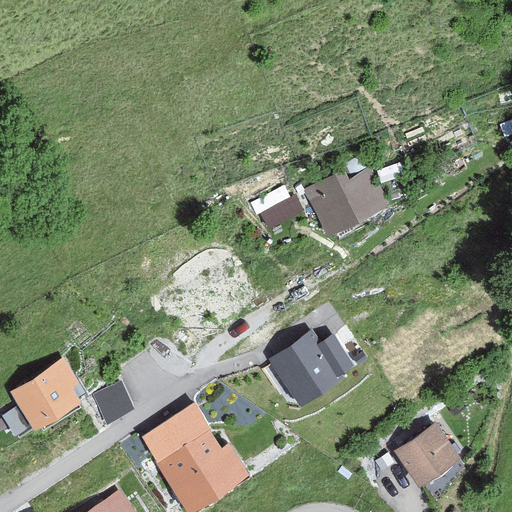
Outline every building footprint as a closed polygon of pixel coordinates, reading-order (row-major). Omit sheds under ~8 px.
[(311,195),(336,239),(397,205),(378,171),(357,183),(351,172),(311,195)] [(268,225),(304,208),(292,181),(255,198),(268,225)] [(311,332),(272,358),(301,402),(341,376),(338,372),(353,363),(334,335),(319,345),(311,332)] [(86,379),(69,355),(18,392),(44,428),(90,394),(82,383),(86,379)] [(108,419),(137,406),(124,377),(94,390),(108,419)] [(14,429),(31,423),(24,402),(7,407),(14,429)] [(196,439),(180,415),(150,436),(166,459),(162,461),(197,511),(199,511),(258,472),(236,440),(228,446),(215,426),(196,439)] [(468,455),(439,419),(399,452),(429,488),(468,455)] [(141,511),(126,489),(92,511),(141,511)]
